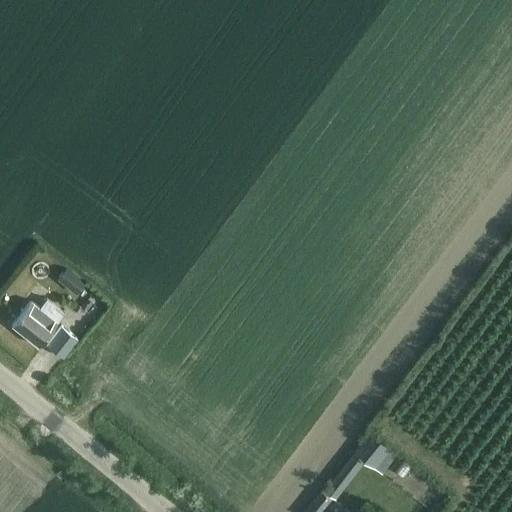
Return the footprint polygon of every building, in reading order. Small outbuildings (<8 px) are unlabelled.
[(65,270),(58,279),(75,293),(82,284),(65,270)] [(39,308),(29,301),(10,324),(36,345),(63,313),(47,299),(39,308)] [(76,338),(60,325),(44,344),(61,357),(76,338)] [(336,496),(358,468),(348,460),(326,488),(336,496)] [(320,511),(325,506),(316,498),(304,511),(320,511)]
